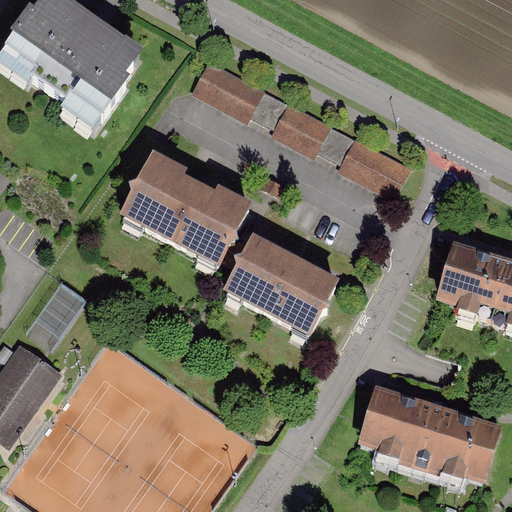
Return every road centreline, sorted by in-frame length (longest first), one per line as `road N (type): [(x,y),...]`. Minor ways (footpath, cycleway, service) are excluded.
road 1 (residential): [(250,511),(334,395),(463,142)]
road 2 (tertiary): [(463,142),(198,0)]
